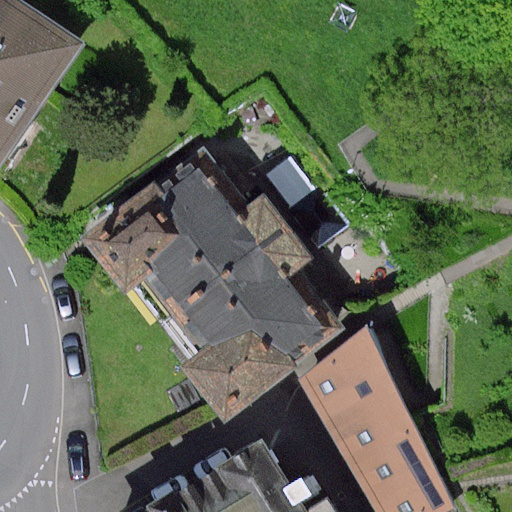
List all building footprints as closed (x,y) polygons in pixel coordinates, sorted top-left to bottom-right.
[(4,0),(0,0),(0,179),(86,56),(4,0)] [(245,110),(87,243),(237,419),(335,336),(293,287),(320,265),(311,255),(345,227),(245,110)] [(371,328),(298,381),(375,511),(447,511),(454,508),(371,328)] [(285,449),(175,511),(331,511),(301,460),(285,449)] [(361,511),(356,503),(340,511),(361,511)]
